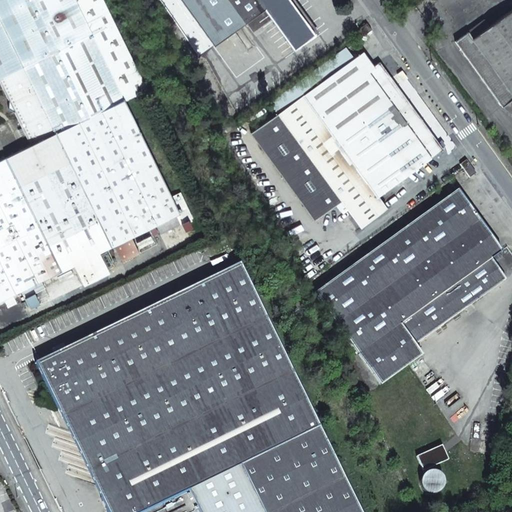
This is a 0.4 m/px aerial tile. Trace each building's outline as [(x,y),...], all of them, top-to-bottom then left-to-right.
[(146,89),(105,5),(102,0),(0,0),(0,84),(8,101),(14,113),(29,146),(55,134),(110,247),(155,225),(178,213),(175,206),(170,197),(123,100),(146,89)] [(179,0),(213,46),(264,9),(293,49),(314,34),(289,0),(179,0)] [(511,8),(472,38),(471,38),(511,95),(511,8)] [(367,23),(358,29),(358,30),(362,36),(371,30),(367,23)] [(468,32),(454,41),(502,108),(511,99),(511,95),(471,38),(472,38),(468,32)] [(432,159),(367,70),(357,56),(354,58),(346,48),(271,104),(278,114),(252,133),(314,221),(341,202),(360,229),(386,210),(378,198),(394,187),(410,175),(432,159)] [(432,159),(444,151),(379,63),(367,70),(432,159)] [(402,71),(397,74),(403,82),(408,78),(402,71)] [(4,159),(59,272),(73,265),(98,253),(110,247),(55,134),(29,146),(4,159)] [(0,300),(4,299),(7,306),(15,302),(12,295),(21,291),(41,281),(59,272),(4,159),(0,160),(0,300)] [(466,160),(460,164),(463,169),(470,165),(466,160)] [(470,165),(463,169),(469,178),(475,173),(470,165)] [(410,175),(394,187),(397,192),(413,180),(410,175)] [(394,187),(378,198),(386,210),(402,198),(397,192),(394,187)] [(340,328),(380,385),(421,355),(414,345),(505,279),(491,259),(501,252),(456,190),(314,293),(335,321),(330,324),(335,332),(340,328)] [(175,206),(178,213),(183,222),(192,217),(180,192),(170,197),(175,206)] [(160,235),(183,223),(183,222),(178,213),(155,225),(160,235)] [(157,233),(154,227),(149,229),(152,235),(157,233)] [(105,251),(108,257),(114,255),(111,248),(105,251)] [(83,286),(108,273),(98,253),(73,265),(83,286)] [(144,511),(318,427),(238,263),(34,363),(107,511),(144,511)] [(51,285),(48,279),(43,281),(46,287),(51,285)] [(24,298),(44,288),(41,281),(21,291),(24,298)] [(359,511),(318,427),(144,511),(359,511)] [(435,465),(448,459),(442,445),(416,456),(424,473),(427,471),(431,470),(433,470),(437,472),(435,465)]
